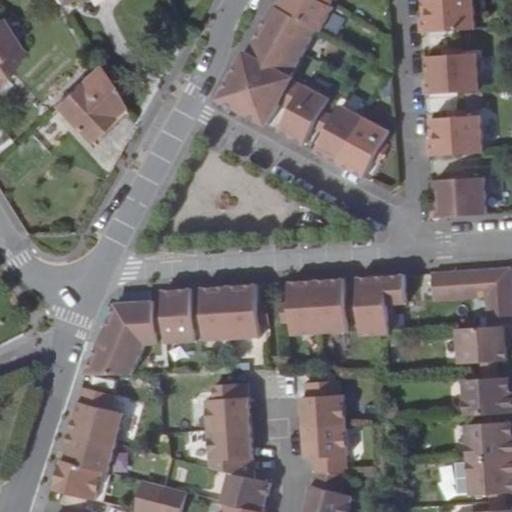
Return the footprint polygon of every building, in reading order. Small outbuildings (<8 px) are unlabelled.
[(335,7),(332,6),(321,0),(285,0),(281,8),(319,28),(323,31),(335,7)] [(421,31),(478,27),(475,0),(425,0),(425,15),(420,15),(421,31)] [(307,52),(319,28),(281,8),(278,6),(273,16),(270,14),(263,28),(307,52)] [(293,76),(307,52),(263,28),(255,41),(258,43),(253,53),(293,76)] [(0,79),(25,50),(10,47),(0,38),(0,79)] [(446,53),(462,52),(461,43),(445,44),(446,53)] [(253,53),(250,51),(248,51),(221,99),(269,124),(280,103),(294,79),(292,78),(293,76),(253,53)] [(426,91),(482,88),(479,51),(462,52),(446,53),(429,54),(430,75),(424,75),(426,91)] [(77,86),(51,112),(86,144),(119,110),(87,79),(80,88),(77,86)] [(294,79),(280,103),(292,109),(305,86),(294,79)] [(292,109),(281,130),(306,143),(315,128),(323,112),(332,96),(312,86),(306,84),(305,86),(292,109)] [(319,151),(343,163),(368,116),(345,103),(336,119),(327,136),(319,151)] [(450,116),(467,115),(466,107),(450,108),(450,116)] [(321,132),(329,116),(323,112),(315,128),(321,132)] [(430,155),(487,151),(484,114),(467,115),(450,116),(434,117),(435,138),(429,139),(430,155)] [(327,136),(336,119),(329,116),(321,132),(327,136)] [(343,163),(366,177),(374,161),(382,146),(391,129),(368,116),(343,163)] [(0,149),(10,146),(3,128),(0,129),(0,149)] [(31,137),(17,148),(29,165),(44,153),(31,137)] [(382,146),(374,161),(381,165),(388,149),(382,146)] [(456,181),(472,180),(471,172),(455,173),(456,181)] [(435,220),(492,216),(489,179),(472,180),(456,181),(439,182),(440,203),(434,204),(435,220)] [(61,245),(52,245),(52,253),(60,253),(61,245)] [(488,285),(511,283),(511,265),(488,267),(488,285)] [(476,296),(489,295),(488,285),(488,267),(475,268),(476,296)] [(463,297),(476,296),(475,268),(461,270),(463,297)] [(449,270),(435,271),(437,299),(450,298),(449,270)] [(463,297),(461,270),(449,270),(450,298),(463,297)] [(365,329),(384,328),(394,328),(391,299),(410,298),(407,273),(361,276),(363,294),(364,311),(365,329)] [(320,280),(325,330),(351,329),(350,312),(348,294),(346,277),(320,280)] [(295,299),(297,316),(299,332),(325,330),(320,280),(294,282),(295,299)] [(233,285),(236,337),(265,334),(261,283),(233,285)] [(489,299),(511,296),(511,283),(488,285),(489,295),(489,299)] [(211,339),(236,337),(233,285),(207,287),(208,308),(210,324),(211,339)] [(169,329),(170,341),(200,340),(198,325),(197,308),(196,288),(167,290),(168,311),(169,329)] [(348,294),(350,312),(364,311),(363,294),(348,294)] [(489,311),(511,309),(511,296),(489,299),(489,311)] [(284,300),(285,317),(297,316),(295,299),(284,300)] [(90,359),(86,376),(132,374),(145,345),(157,344),(157,329),(156,311),(155,301),(116,304),(90,359)] [(489,322),(511,320),(511,309),(489,311),(489,322)] [(156,311),(157,329),(169,329),(168,311),(156,311)] [(486,354),(501,354),(511,353),(510,340),(509,332),(511,332),(511,320),(489,322),(461,324),(463,356),(486,354)] [(487,364),(501,362),(501,354),(486,354),(487,364)] [(487,373),(502,372),(501,362),(487,364),(487,373)] [(471,409),(489,408),(505,407),(511,406),(511,378),(511,372),(502,372),(487,373),(468,374),(471,409)] [(341,380),(307,382),(308,397),(304,397),(306,427),(350,425),(348,394),(342,395),(341,380)] [(211,430),(252,427),(249,382),(217,384),(218,399),(210,400),(211,430)] [(83,387),(72,429),(118,441),(125,413),(111,409),(115,395),(83,387)] [(489,408),(490,418),(506,417),(505,407),(489,408)] [(474,454),(511,451),(511,416),(506,417),(490,418),(472,419),(474,454)] [(350,425),(306,427),(308,459),(317,459),(318,472),(350,475),(348,454),(351,453),(350,425)] [(225,470),(256,478),(252,427),(211,430),(214,467),(225,470)] [(72,429),(64,458),(105,470),(110,471),(118,441),(72,429)] [(476,488),(494,487),(511,486),(511,485),(511,451),(474,454),(476,488)] [(64,458),(55,489),(97,500),(105,470),(64,458)] [(227,503),(262,511),(264,511),(272,482),(256,478),(225,470),(217,500),(227,503)] [(350,475),(318,472),(306,511),(349,511),(354,497),(345,494),(350,475)] [(145,480),(138,510),(137,511),(151,511),(158,485),(158,484),(145,480)] [(158,485),(151,511),(166,511),(172,488),(166,486),(158,485)] [(494,487),(494,497),(511,496),(511,486),(494,487)] [(172,488),(166,511),(182,511),(187,492),(172,488)] [(494,497),(495,505),(511,504),(511,500),(511,496),(494,497)] [(262,511),(227,503),(225,511),(262,511)]
